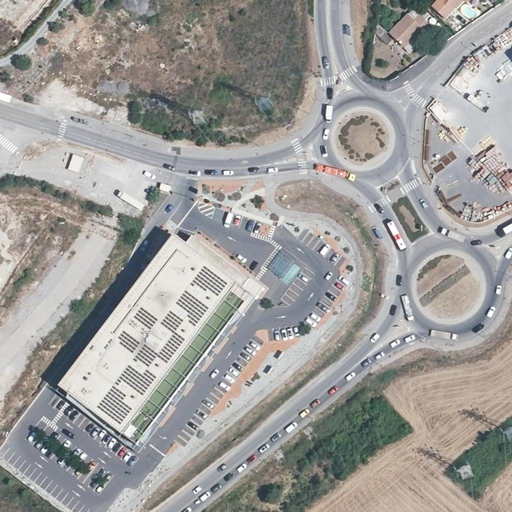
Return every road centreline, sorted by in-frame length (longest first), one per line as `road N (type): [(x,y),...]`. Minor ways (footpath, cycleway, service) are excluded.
road 1 (unknown): [(130,151),(114,224),(72,286),(0,362)]
road 2 (primary): [(179,511),(370,352)]
road 3 (residential): [(30,120),(188,169),(266,165)]
